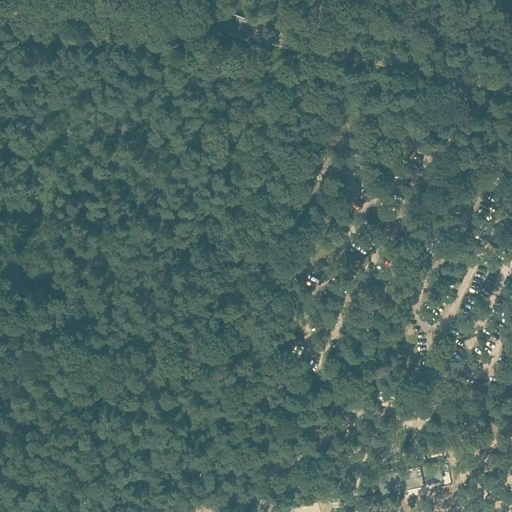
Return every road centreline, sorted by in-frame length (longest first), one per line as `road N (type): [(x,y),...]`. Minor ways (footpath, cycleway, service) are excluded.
road 1 (secondary): [(511,89),(315,48)]
road 2 (secondary): [(315,48),(206,18),(122,10)]
road 3 (unknown): [(511,19),(316,21)]
road 4 (track): [(0,329),(162,351)]
road 5 (secondary): [(122,10),(0,9)]
